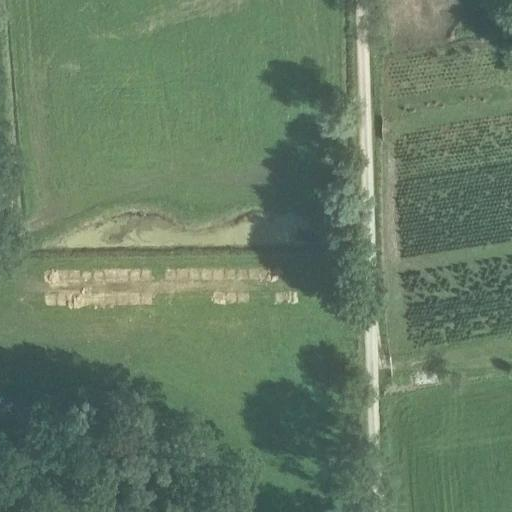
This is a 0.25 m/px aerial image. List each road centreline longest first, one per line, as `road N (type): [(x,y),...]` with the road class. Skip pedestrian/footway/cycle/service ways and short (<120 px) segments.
road 1 (track): [(376,511),(360,0)]
road 2 (tertiary): [(89,511),(0,410)]
